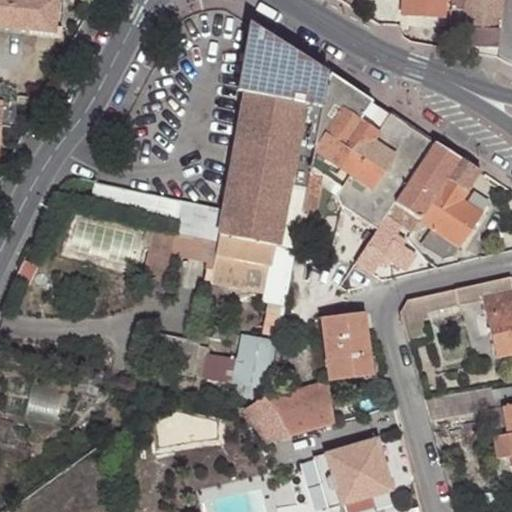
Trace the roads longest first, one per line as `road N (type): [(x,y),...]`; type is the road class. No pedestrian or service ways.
road 1 (residential): [(431,511),(376,296),(511,266)]
road 2 (unclassified): [(0,264),(30,198),(148,0)]
road 3 (secondary): [(282,0),(369,49),(476,94)]
